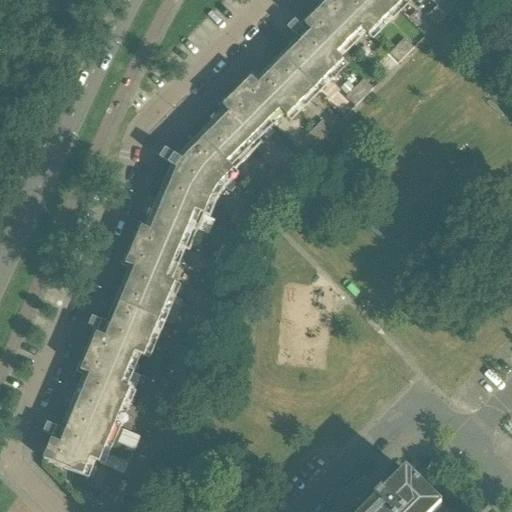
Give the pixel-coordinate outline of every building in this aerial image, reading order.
[(47,425),(43,435),(52,439),(43,461),(83,478),(90,460),(99,464),(103,454),(128,465),(133,453),(134,451),(118,444),(123,432),(114,428),(130,391),(121,387),(135,354),(144,358),(175,285),(166,281),(180,248),(189,252),(212,198),(217,200),(224,189),(220,185),(261,144),(254,138),(280,112),(286,119),(343,63),(336,56),(361,31),(368,37),(405,0),(344,0),(339,5),(334,0),(330,0),(302,29),(294,22),(287,29),(301,43),(258,86),(251,80),(222,109),(229,115),(201,143),(182,163),(165,151),(159,160),(176,171),(150,233),(141,229),(133,247),(125,266),(134,270),(110,326),(92,319),(87,328),(97,333),(80,373),(89,377),(65,432),(47,425)] [(446,0),(444,0),(436,8),(445,17),(454,8),(446,0)] [(445,17),(436,8),(427,17),(436,26),(445,17)] [(404,40),(395,49),(404,58),(413,49),(404,40)] [(404,58),(395,49),(386,58),(395,67),(404,58)] [(363,81),(354,90),(364,99),(373,90),(363,81)] [(364,99),(354,90),(346,98),(355,107),(364,99)] [(322,122),(313,131),(322,140),(332,131),(322,122)] [(322,140),(313,131),(304,140),(314,149),(322,140)] [(282,162),(273,171),(282,180),(291,171),(282,162)] [(282,180),(273,171),(264,180),(273,189),(282,180)] [(223,241),(218,252),(230,257),(235,246),(223,241)] [(230,257),(218,252),(213,264),(225,269),(230,257)] [(200,294),(195,305),(207,310),(212,299),(200,294)] [(207,310),(195,305),(190,317),(202,322),(207,310)] [(178,347),(173,359),(185,364),(190,352),(178,347)] [(185,364),(173,359),(168,371),(180,376),(185,364)] [(156,400),(151,412),(163,417),(167,405),(156,400)] [(163,417),(151,412),(146,423),(158,428),(163,417)] [(133,453),(128,465),(140,470),(145,458),(133,453)] [(140,470),(128,465),(123,476),(135,481),(140,470)] [(375,502),(364,511),(401,511),(403,511),(444,511),(440,508),(405,472),(382,495),(380,492),(372,499),(375,502)]
